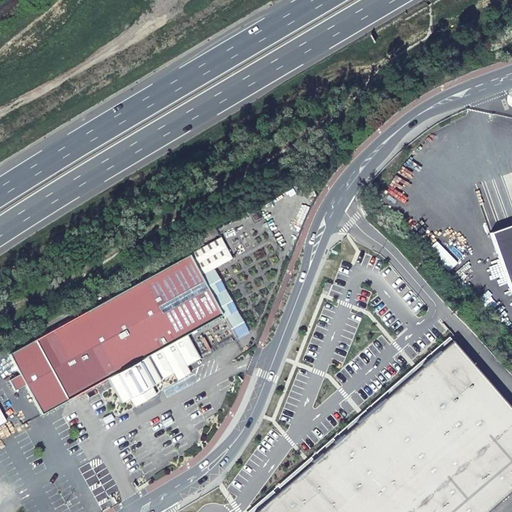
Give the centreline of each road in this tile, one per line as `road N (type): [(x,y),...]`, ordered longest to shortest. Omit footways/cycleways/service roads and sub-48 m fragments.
road 1 (unclassified): [(511,72),(419,114),(361,166),(329,209),(241,431),(195,476),(135,511)]
road 2 (trunk): [(18,220),(386,0)]
road 3 (trunk): [(321,0),(0,192)]
road 4 (trunk): [(284,0),(103,85),(0,152)]
road 5 (track): [(0,106),(169,0)]
